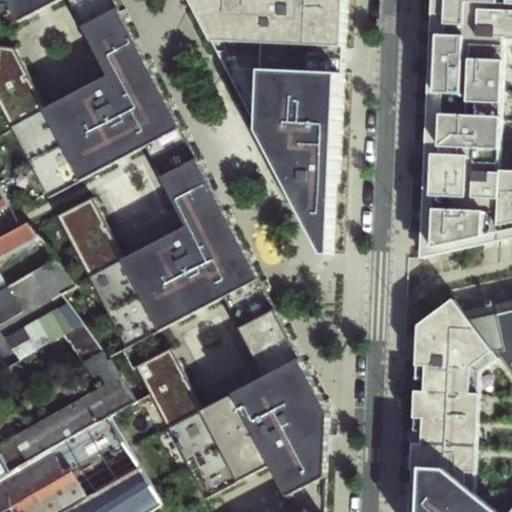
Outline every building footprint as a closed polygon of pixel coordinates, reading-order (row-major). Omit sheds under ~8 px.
[(0,0),(0,8),(8,9),(18,28),(70,2),(109,76),(47,109),(15,49),(0,48),(0,103),(49,197),(146,147),(185,221),(122,253),(90,192),(55,210),(124,342),(221,292),(259,365),(197,398),(165,337),(131,354),(206,498),(270,465),(294,511),(324,511),(325,488),(326,468),(328,413),(280,320),(227,220),(154,79),(112,0),(0,0)] [(189,0),(299,208),(325,257),(337,258),(344,78),(347,0),(189,0)] [(511,0),(431,0),(428,91),(427,122),(426,148),(425,176),(424,204),(421,261),(511,242),(511,175),(500,175),(505,44),(511,44),(511,0)] [(0,211),(8,207),(0,190),(0,211)] [(0,263),(42,241),(29,225),(0,240),(0,263)] [(58,261),(41,270),(58,300),(66,295),(80,288),(58,261)] [(0,293),(0,324),(21,313),(8,289),(0,293)] [(499,361),(511,378),(511,297),(459,308),(499,361)] [(496,511),(477,496),(482,375),(499,361),(459,308),(453,300),(426,321),(418,327),(417,344),(415,415),(414,440),(413,466),(413,486),(412,506),(411,511),(496,511)] [(23,361),(44,350),(68,337),(86,327),(73,306),(11,339),(23,361)] [(104,355),(86,327),(68,337),(85,365),(91,362),(104,355)] [(104,355),(91,362),(108,388),(120,382),(104,355)] [(0,482),(109,421),(135,406),(120,382),(108,388),(0,447),(0,482)] [(0,511),(63,511),(137,468),(109,421),(0,482),(0,511)] [(147,511),(160,504),(137,468),(63,511),(147,511)]
